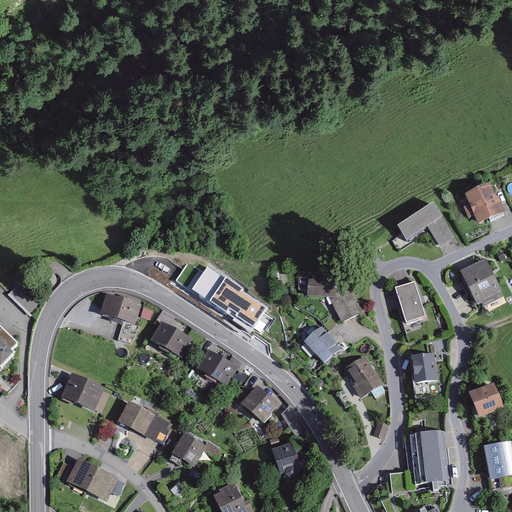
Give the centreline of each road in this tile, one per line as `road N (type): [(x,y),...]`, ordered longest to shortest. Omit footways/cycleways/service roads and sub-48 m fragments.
road 1 (tertiary): [(38,434),(39,353),(50,316),(76,285),(122,276),(207,322),(291,388),(353,493)]
road 2 (residential): [(353,493),(390,439),(398,396),(378,277),(389,265),(430,268)]
road 3 (residential): [(430,268),(459,322),(464,352),(453,403),(463,453),(461,511)]
road 4 (residential): [(162,511),(110,458),(38,434)]
road 5 (track): [(0,56),(112,0)]
